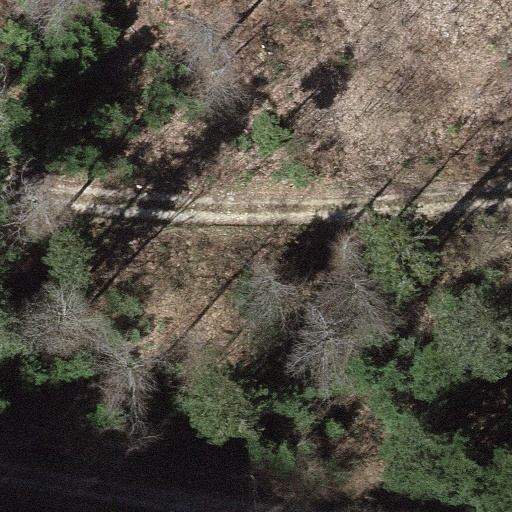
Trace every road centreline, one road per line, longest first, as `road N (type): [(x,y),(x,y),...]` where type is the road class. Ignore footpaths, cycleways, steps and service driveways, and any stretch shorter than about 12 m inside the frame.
road 1 (track): [(511,194),(142,204),(0,177)]
road 2 (track): [(265,511),(0,469)]
